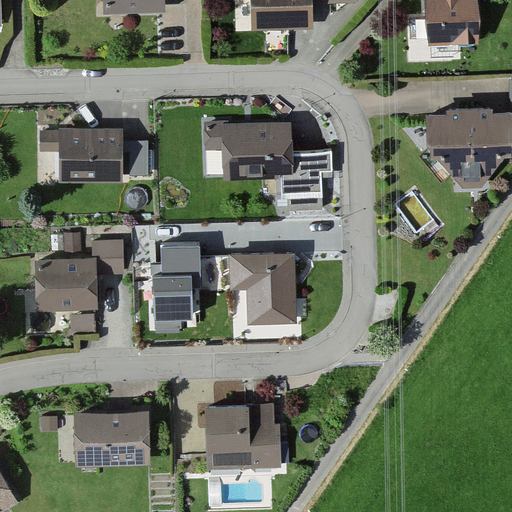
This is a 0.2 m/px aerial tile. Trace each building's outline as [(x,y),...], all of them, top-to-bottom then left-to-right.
[(101,0),(102,13),(162,12),(161,0),(101,0)] [(356,5),(358,0),(245,0),(245,28),(308,28),(308,5),(356,5)] [(511,0),(422,0),(425,45),(475,43),(473,0),(511,0)] [(505,114),(422,115),(422,161),(506,160),(505,114)] [(220,181),(288,176),(285,122),(228,126),(228,120),(199,122),(201,152),(218,151),(220,181)] [(52,182),(119,182),(119,128),(34,129),(34,152),(52,152),(52,182)] [(199,241),(161,242),(161,269),(153,269),(154,312),(191,312),(191,285),(200,284),(199,241)] [(120,242),(89,243),(90,259),(30,262),(32,314),(67,312),(68,334),(95,333),(92,278),(122,277),(120,242)] [(245,325),(293,324),(291,254),(227,255),(228,292),(244,291),(245,325)] [(279,405),(204,410),(208,479),(283,474),(279,405)] [(146,411),(69,417),(73,470),(149,465),(146,411)] [(0,511),(1,511),(17,504),(0,476),(0,511)]
